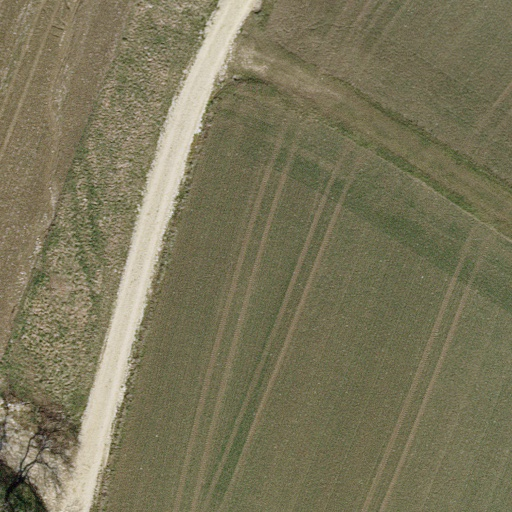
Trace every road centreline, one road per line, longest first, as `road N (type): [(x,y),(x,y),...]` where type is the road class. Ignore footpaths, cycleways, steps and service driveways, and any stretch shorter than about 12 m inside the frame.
road 1 (track): [(243,0),(202,82),(162,201),(78,511)]
road 2 (track): [(511,225),(221,36)]
